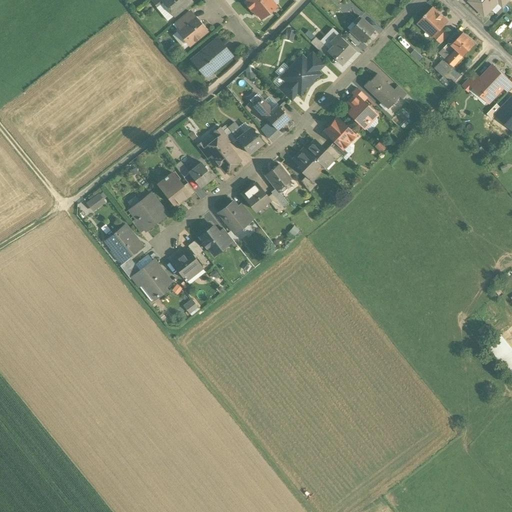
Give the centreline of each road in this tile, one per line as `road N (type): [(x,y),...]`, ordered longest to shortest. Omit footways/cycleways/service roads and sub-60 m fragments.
road 1 (track): [(0,126),(170,338),(341,203),(436,104)]
road 2 (residential): [(420,0),(289,138),(161,241)]
road 3 (track): [(69,203),(235,73),(304,0)]
road 4 (track): [(170,338),(312,511)]
